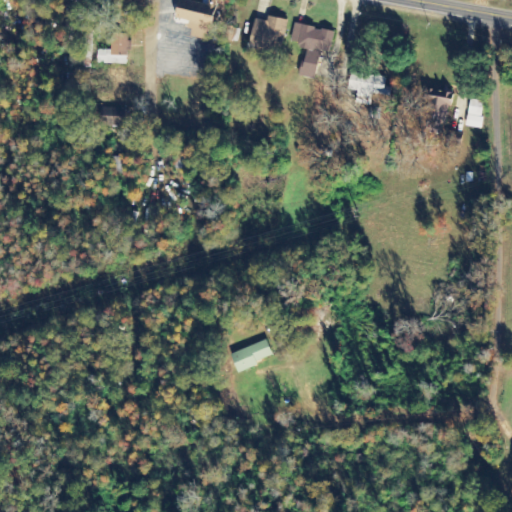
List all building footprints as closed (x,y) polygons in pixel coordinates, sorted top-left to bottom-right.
[(189,36),(208,41),(211,33),(215,34),(219,19),(179,8),(176,18),(193,23),(189,36)] [(256,19),(248,52),(279,59),(288,21),(269,16),(268,22),(256,19)] [(300,76),(316,80),(321,51),(330,53),(335,32),(295,24),(292,42),(300,43),(299,49),(306,50),(300,76)] [(97,50),(97,64),(127,65),(127,50),(130,50),(130,35),(112,34),(111,51),(97,50)] [(394,88),(385,87),(387,78),(351,73),(349,91),(358,92),(356,102),(371,104),(373,95),(393,98),(394,88)] [(452,94),(428,90),(422,130),(446,134),(452,94)] [(481,129),(485,102),(471,100),(467,127),(481,129)] [(101,126),(125,127),(126,110),(102,108),(101,126)] [(273,358),(267,340),(230,355),(237,372),(273,358)]
